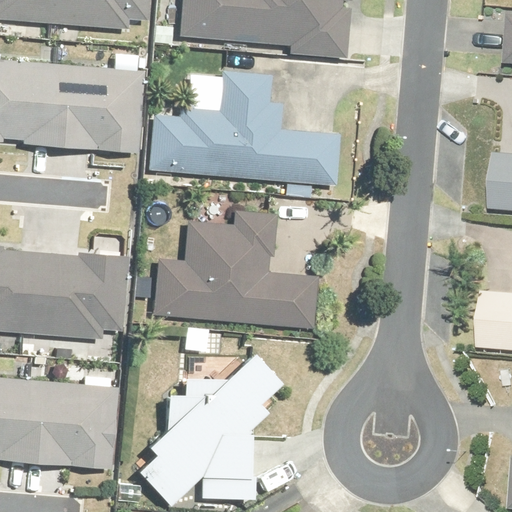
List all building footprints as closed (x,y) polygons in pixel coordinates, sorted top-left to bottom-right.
[(0,0),(0,19),(126,31),(127,21),(149,23),(151,0),(0,0)] [(287,55),(345,58),(347,12),(339,12),(339,4),(348,5),(347,0),(181,0),(180,40),(287,45),(287,55)] [(136,68),(0,57),(0,138),(130,149),(136,68)] [(217,73),(214,108),(173,105),(172,116),(148,114),(145,166),(323,179),(327,127),(275,124),(278,77),(217,73)] [(506,158),(505,177),(462,174),(458,232),(511,235),(511,121),(510,121),(507,159),(506,158)] [(316,270),(270,266),(272,243),(273,243),(274,213),(234,211),(233,225),(188,221),(185,257),(161,255),(154,317),(310,333),(316,270)] [(127,257),(0,244),(0,330),(119,342),(127,257)] [(511,313),(452,308),(446,367),(511,372),(511,313)] [(206,330),(184,329),(183,353),(205,354),(206,330)] [(162,390),(159,432),(127,462),(174,511),(197,491),(196,501),(245,506),(249,452),(250,441),(295,399),(248,349),(220,375),(182,374),(182,391),(162,390)] [(119,386),(0,377),(0,457),(113,465),(119,386)] [(511,511),(511,478),(480,476),(477,511),(511,511)]
